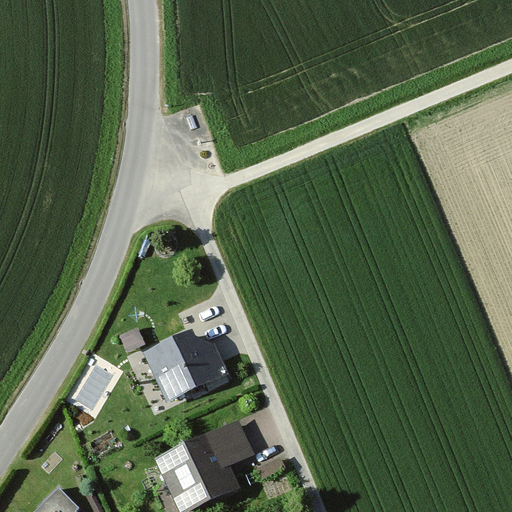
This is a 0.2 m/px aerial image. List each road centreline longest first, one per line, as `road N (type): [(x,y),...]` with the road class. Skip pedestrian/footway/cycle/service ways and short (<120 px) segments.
road 1 (residential): [(319,511),(192,193),(136,165)]
road 2 (track): [(511,62),(192,193)]
road 3 (tertiary): [(0,456),(94,291),(136,165)]
road 4 (tertiary): [(136,165),(141,0)]
